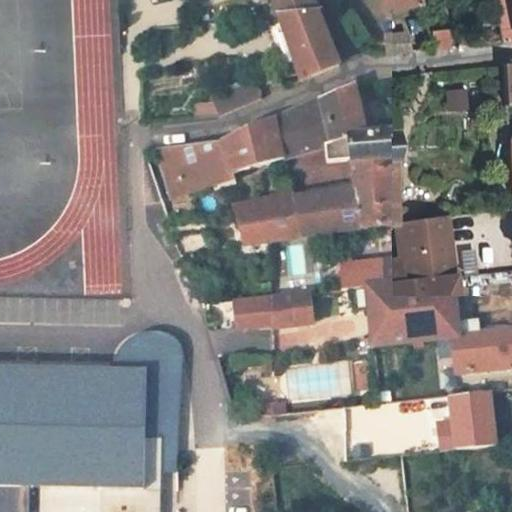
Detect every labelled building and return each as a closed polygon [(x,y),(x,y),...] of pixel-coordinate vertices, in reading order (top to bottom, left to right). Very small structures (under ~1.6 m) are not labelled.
[(274,0),(280,16),(319,13),(313,0),(274,0)] [(386,0),(390,11),(418,2),(417,0),(386,0)] [(511,0),(493,0),(502,42),(511,40),(511,0)] [(319,13),(280,16),(303,82),(340,66),(319,13)] [(452,47),(451,28),(430,30),(431,48),(452,47)] [(386,35),(390,57),(412,54),(406,34),(386,35)] [(511,63),(502,64),(504,103),(511,101),(511,63)] [(213,102),(220,117),(262,100),(263,95),(257,83),(213,102)] [(276,121),(284,161),(327,148),(327,147),(352,139),(352,138),(368,137),(368,136),(355,87),(351,87),(329,98),(276,121)] [(459,110),(460,89),(447,89),(446,109),(459,110)] [(224,143),(189,147),(173,149),(157,151),(171,197),(173,197),(189,193),(236,180),(234,175),(284,161),(276,121),(224,143)] [(394,225),(392,134),(368,136),(368,137),(352,138),(352,139),(355,162),(357,190),(324,194),(324,195),(295,201),(303,237),(394,225)] [(352,139),(327,147),(327,148),(329,164),(355,162),(352,139)] [(293,193),(235,206),(236,212),(295,198),(293,193)] [(246,245),(303,237),(295,201),(295,198),(236,212),(246,245)] [(446,219),(394,225),(399,256),(403,284),(454,278),(446,219)] [(403,284),(399,256),(340,264),(343,291),(368,288),(403,284)] [(511,270),(472,276),(474,288),(511,283),(511,270)] [(454,278),(403,284),(368,288),(375,348),(453,339),(480,336),(478,319),(459,321),(454,278)] [(306,295),(274,299),(273,325),(273,328),(310,323),(306,295)] [(274,299),(235,304),(238,329),(273,325),(274,299)] [(502,328),(511,327),(511,314),(501,315),(502,328)] [(511,331),(480,336),(453,339),(456,375),(510,369),(509,363),(511,362),(511,331)] [(129,346),(129,370),(148,371),(147,437),(163,437),(162,471),(176,472),(179,347),(129,346)] [(350,363),(288,366),(289,399),(352,396),(350,363)] [(129,370),(0,366),(0,511),(161,511),(162,471),(163,437),(147,437),(148,371),(129,370)] [(284,415),(284,403),(273,404),(273,416),(284,415)] [(273,416),(273,404),(260,405),(261,416),(273,416)]
